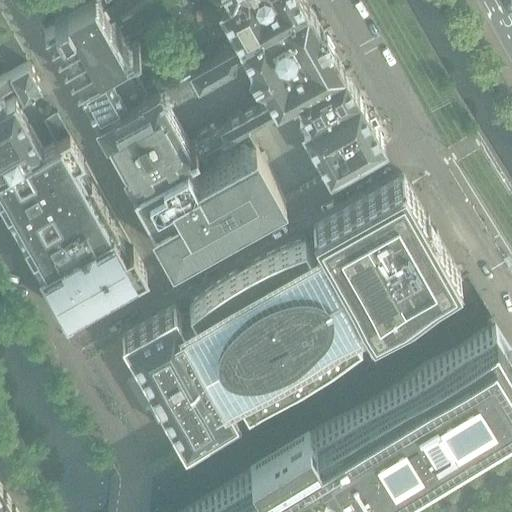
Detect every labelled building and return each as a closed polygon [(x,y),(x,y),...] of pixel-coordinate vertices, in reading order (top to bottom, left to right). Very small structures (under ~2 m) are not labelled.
[(78,87),(129,57),(100,9),(107,4),(109,6),(109,7),(118,0),(117,0),(119,0),(125,7),(133,0),(208,0),(211,5),(217,2),(218,4),(225,0),(88,0),(44,26),(78,87)] [(276,21),(307,4),(305,0),(225,0),(218,4),(240,41),(240,42),(270,24),(276,21)] [(346,71),(331,45),(326,36),(321,27),(307,3),(276,21),(270,24),(240,42),(189,70),(192,74),(198,85),(199,88),(207,83),(214,79),(217,77),(221,75),(230,70),(231,69),(234,67),(237,66),(236,64),(237,57),(244,53),(250,63),(251,65),(251,67),(250,72),(249,73),(255,84),(255,83),(256,83),(262,86),(263,86),(269,96),(269,98),(270,99),(243,112),(243,113),(251,125),(291,102),(316,88),(346,71)] [(0,9),(0,42),(15,35),(0,9)] [(15,35),(0,42),(0,59),(6,70),(27,58),(15,35)] [(97,121),(148,93),(133,66),(134,66),(129,57),(78,87),(97,121)] [(0,104),(5,102),(0,92),(0,86),(12,80),(15,86),(19,83),(24,91),(41,82),(27,58),(6,70),(0,73),(0,104)] [(171,103),(192,91),(191,89),(198,85),(192,74),(189,70),(183,73),(148,93),(97,121),(110,144),(134,187),(199,151),(218,141),(245,125),(249,123),(243,113),(243,112),(212,129),(210,127),(196,135),(198,139),(194,142),(171,103)] [(303,124),(358,94),(346,71),(316,88),(291,102),(294,108),(301,104),(306,113),(299,117),(303,124)] [(385,142),(358,94),(303,124),(330,173),(368,151),(369,151),(374,148),(385,142)] [(0,169),(42,148),(23,114),(14,97),(5,102),(0,104),(0,169)] [(0,195),(15,223),(93,182),(91,179),(87,182),(76,161),(83,157),(57,111),(43,118),(56,140),(42,148),(0,169),(0,195)] [(181,255),(285,197),(255,144),(210,170),(199,151),(134,187),(172,256),(179,252),(181,255)] [(198,435),(459,276),(460,275),(437,233),(438,232),(437,230),(436,230),(429,217),(428,215),(427,215),(403,173),(313,225),(322,241),(310,247),(305,236),(295,240),(272,250),(250,261),(229,273),(208,287),(189,302),(195,312),(184,318),(175,303),(122,333),(145,373),(144,374),(153,390),(160,403),(162,403),(184,443),(198,435)] [(41,268),(117,225),(93,182),(15,223),(41,268)] [(70,313),(146,270),(133,246),(125,250),(114,229),(118,227),(117,225),(41,268),(40,268),(49,284),(57,299),(66,316),(70,314),(70,313)] [(350,511),(511,414),(511,352),(495,325),(492,326),(315,434),(308,422),(249,457),(257,469),(185,511),(350,511)] [(10,503),(11,500),(6,493),(4,493),(1,489),(2,486),(0,482),(0,510),(11,505),(10,503)]
